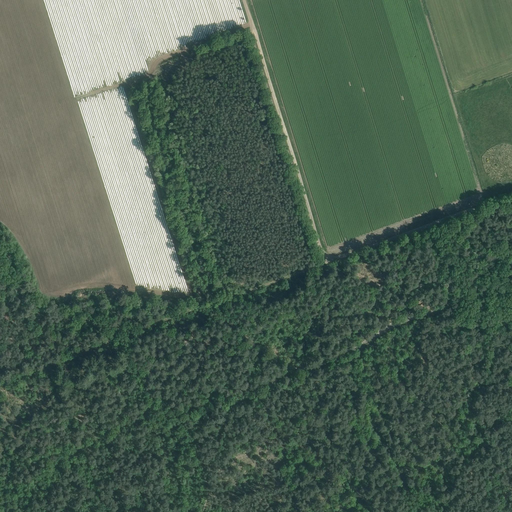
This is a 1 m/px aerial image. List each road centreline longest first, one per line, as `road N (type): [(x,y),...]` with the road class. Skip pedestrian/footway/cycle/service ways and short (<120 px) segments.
road 1 (track): [(245,0),(324,259)]
road 2 (track): [(324,259),(113,340)]
